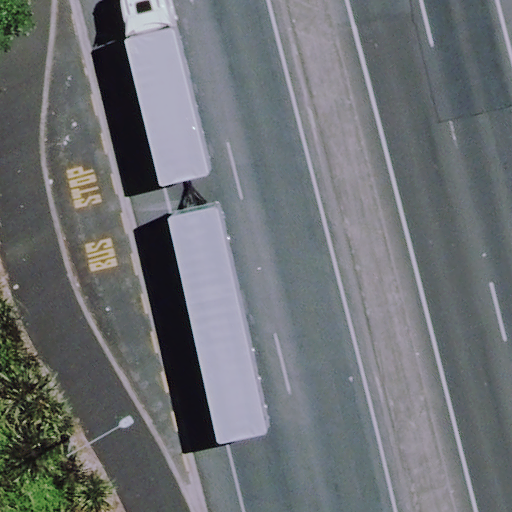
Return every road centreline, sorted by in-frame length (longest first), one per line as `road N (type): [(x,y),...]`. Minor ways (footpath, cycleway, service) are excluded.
road 1 (secondary): [(319,511),(187,0)]
road 2 (secondary): [(421,0),(511,368)]
